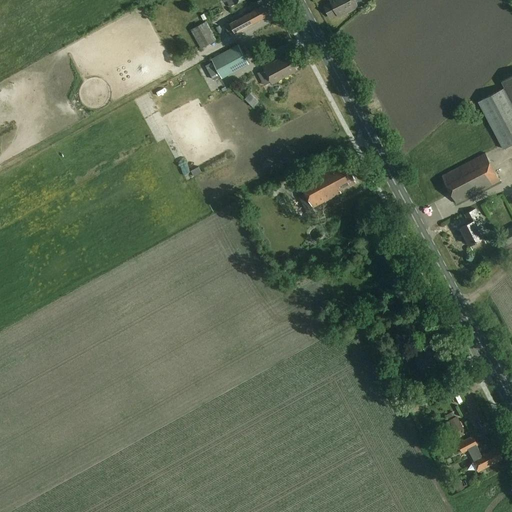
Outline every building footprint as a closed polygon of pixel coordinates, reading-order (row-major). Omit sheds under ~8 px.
[(325,4),(326,6),(325,7),(330,15),(331,15),(332,16),(338,13),(340,17),(359,6),(355,0),(330,0),(331,1),(325,4)] [(269,14),(263,5),(225,26),(230,35),(269,14)] [(217,39),(207,21),(191,29),(201,48),(217,39)] [(238,44),(212,58),(222,78),(248,64),(238,44)] [(298,69),(288,52),(278,58),(279,59),(274,61),(273,60),(264,65),(273,83),(298,69)] [(511,143),(511,75),(502,81),(505,87),(479,101),(503,148),(511,143)] [(257,99),(252,104),(255,107),(260,102),(257,99)] [(501,180),(486,152),(442,175),(457,203),(501,180)] [(356,181),(346,162),(337,167),(335,164),(301,182),(314,206),(339,193),(338,191),(356,181)] [(484,222),(477,207),(465,213),(470,222),(461,226),(470,244),(484,237),(478,225),(484,222)] [(511,241),(511,227),(496,236),(502,247),(511,241)] [(403,337),(394,320),(384,325),(393,342),(403,337)] [(435,346),(432,338),(422,343),(424,348),(413,354),(423,373),(441,364),(439,360),(450,355),(443,341),(435,346)] [(469,415),(465,404),(458,406),(462,417),(469,415)] [(464,428),(457,416),(449,420),(456,432),(464,428)] [(479,444),(474,435),(459,443),(464,452),(468,449),(479,471),(503,458),(497,446),(482,454),(477,444),(479,444)] [(463,491),(469,489),(465,480),(459,482),(463,491)]
